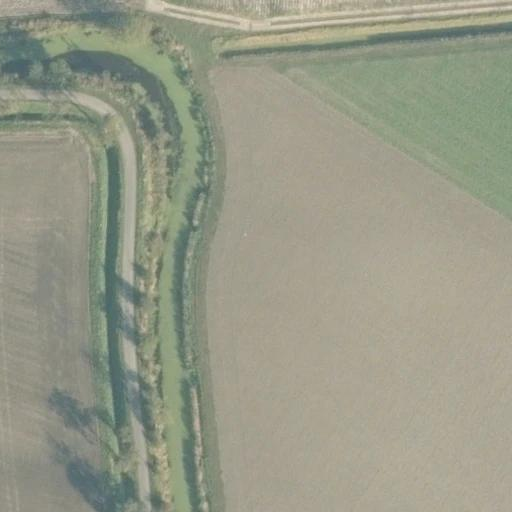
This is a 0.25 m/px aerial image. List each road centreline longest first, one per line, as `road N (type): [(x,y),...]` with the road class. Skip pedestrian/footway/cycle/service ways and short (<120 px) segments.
road 1 (unclassified): [(145,511),(126,323),(122,134),(83,100),(0,96)]
road 2 (track): [(169,10),(253,26),(511,4)]
